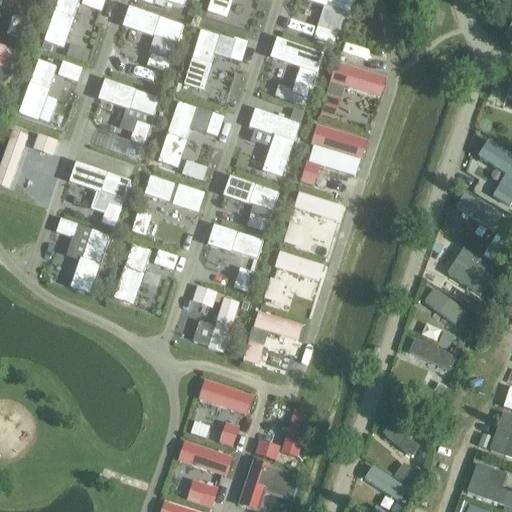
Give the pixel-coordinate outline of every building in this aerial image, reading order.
[(55,14),(44,44),(53,47),(64,51),(75,21),(73,20),(80,0),(59,0),(55,14)] [(83,0),(81,6),(101,13),(105,0),(83,0)] [(167,0),(166,3),(183,9),(186,0),(167,0)] [(211,0),(207,15),(227,21),(234,0),(211,0)] [(300,0),(326,8),(327,7),(351,14),(355,0),(300,0)] [(129,9),(122,29),(153,40),(154,38),(177,46),(178,46),(184,27),(129,9)] [(13,16),(6,36),(20,41),(27,21),(13,16)] [(317,29),(313,41),(333,47),(337,35),(317,29)] [(192,60),(184,88),(204,94),(212,67),(211,66),(214,56),(219,37),(201,32),(192,61),(192,60)] [(236,42),(230,61),(242,65),(248,44),(234,40),(234,41),(236,42)] [(275,40),(268,59),(298,69),(290,94),(304,99),(307,100),(315,75),(316,75),(324,55),(275,40)] [(44,44),(41,51),(51,54),(53,47),(44,44)] [(0,46),(0,68),(9,71),(9,72),(10,73),(17,54),(17,52),(0,46)] [(70,46),(66,58),(87,65),(91,52),(70,46)] [(151,55),(147,68),(167,75),(171,62),(151,55)] [(39,62),(20,116),(40,123),(51,91),(49,91),(58,68),(39,62)] [(63,63),(58,77),(78,85),(83,71),(63,63)] [(336,64),(330,84),(332,84),(345,89),(381,100),(387,80),(336,64)] [(106,81),(100,101),(131,112),(131,110),(155,118),(161,100),(138,92),(106,81)] [(327,96),(320,116),(334,121),(341,100),(328,96),(327,96)] [(178,104),(158,165),(178,172),(188,143),(186,142),(190,130),(197,110),(178,104)] [(255,111),(249,129),(274,137),(262,173),(282,180),(301,126),(255,111)] [(210,114),(203,135),(218,139),(224,119),(210,114)] [(132,135),(130,143),(144,147),(151,128),(137,123),(133,135),(132,135)] [(314,148),(309,164),(318,167),(321,168),(355,178),(360,162),(362,162),(368,142),(317,127),(311,147),(312,147),(314,148)] [(11,136),(0,168),(0,187),(10,191),(29,138),(13,133),(11,136)] [(38,136),(33,151),(53,158),(58,143),(38,136)] [(479,155),(511,176),(511,158),(488,142),(479,155)] [(307,163),(301,184),(315,188),(321,168),(318,167),(309,164),(307,163)] [(76,164),(69,185),(96,194),(96,192),(124,201),(125,201),(131,183),(76,164)] [(150,178),(144,197),(172,206),(172,208),(199,216),(206,196),(150,178)] [(230,178),(223,199),(249,208),(249,206),(253,207),(250,217),(269,223),(270,221),(279,195),(230,178)] [(511,192),(500,185),(491,201),(507,211),(511,202),(511,192)] [(461,205),(494,225),(501,213),(468,193),(461,205)] [(299,194),(294,211),(295,211),(339,225),(344,209),(299,194)] [(104,215),(101,225),(115,229),(121,210),(109,206),(106,215),(104,215)] [(138,213),(132,233),(145,238),(152,218),(138,213)] [(60,221),(56,234),(72,240),(72,239),(75,240),(79,228),(60,221)] [(290,224),(283,244),(299,249),(305,229),(290,224)] [(214,227),(207,248),(232,255),(232,254),(258,262),(264,243),(214,227)] [(80,262),(70,290),(91,297),(111,238),(92,232),(81,263),(80,262)] [(133,246),(113,301),(134,309),(145,277),(143,276),(151,253),(133,246)] [(487,247),(482,255),(489,260),(495,251),(487,247)] [(464,250),(448,276),(477,294),(482,298),(487,289),(498,272),(496,271),(488,266),(464,250)] [(158,252),(154,266),(173,273),(178,259),(158,252)] [(279,254),(274,270),(319,284),(324,268),(279,254)] [(239,270),(233,290),(248,295),(254,274),(239,270)] [(271,280),(264,300),(279,305),(286,285),(271,280)] [(197,288),(192,303),(213,310),(218,295),(197,288)] [(435,293),(427,305),(467,331),(475,319),(435,293)] [(202,325),(196,344),(209,348),(208,351),(224,356),(240,306),(223,300),(215,329),(202,325)] [(482,302),(475,313),(483,318),(490,307),(482,302)] [(259,314),(254,330),(298,344),(303,328),(303,327),(259,314)] [(443,333),(437,347),(449,351),(454,337),(443,333)] [(250,342),(243,362),(258,367),(265,347),(250,342)] [(415,342),(409,355),(450,373),(456,360),(415,342)] [(466,397),(395,365),(379,407),(447,438),(466,397)] [(205,382),(198,402),(247,418),(254,398),(205,382)] [(294,412),(281,455),(298,460),(311,417),(294,412)] [(511,418),(504,415),(490,453),(511,461),(511,418)] [(226,424),(219,445),(233,450),(240,429),(226,424)] [(383,436),(412,459),(420,449),(390,426),(383,436)] [(483,435),(478,448),(488,451),(492,439),(483,435)] [(260,442),(255,456),(276,463),(280,449),(260,442)] [(182,444),(176,463),(225,479),(232,459),(182,444)] [(404,464),(394,479),(409,490),(419,475),(404,464)] [(253,465),(239,508),(252,511),(256,511),(263,493),(292,502),(300,480),(253,465)] [(468,495),(511,511),(511,495),(501,491),(506,478),(478,467),(468,495)] [(373,470),(367,479),(399,501),(405,492),(373,470)] [(193,482),(187,502),(198,506),(212,511),(218,490),(205,486),(193,482)] [(460,501),(455,511),(465,511),(468,504),(460,501)] [(192,511),(164,503),(161,511),(192,511)]
